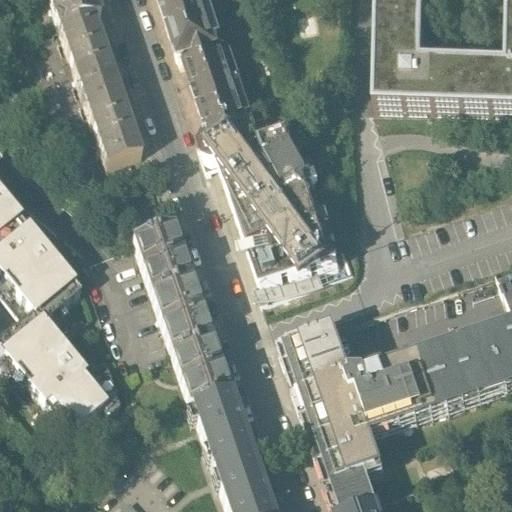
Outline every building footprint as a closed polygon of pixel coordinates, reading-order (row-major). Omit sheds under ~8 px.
[(49,0),(58,34),(93,22),(98,20),(97,14),(95,7),(94,0),(49,0)] [(157,0),(182,73),(219,61),(217,51),(223,49),(205,0),(157,0)] [(511,0),(380,0),(379,124),(511,126),(511,0)] [(58,34),(103,174),(139,163),(127,128),(104,57),(93,22),(58,34)] [(219,61),(182,73),(207,150),(250,137),(247,128),(252,125),(235,69),(227,69),(225,59),(219,61)] [(261,305),(265,316),(300,303),(297,289),(339,276),(336,262),(346,259),(339,232),(334,225),(323,226),(316,201),(319,198),(315,185),(308,184),(297,148),(265,158),(256,133),(250,137),(207,150),(204,153),(210,166),(215,180),(221,179),(261,305)] [(0,282),(31,320),(0,346),(0,357),(55,423),(58,420),(72,436),(100,413),(107,421),(118,412),(106,378),(91,390),(42,330),(79,300),(0,204),(0,282)] [(189,412),(190,411),(230,397),(220,370),(201,315),(182,261),(172,233),(132,247),(189,412)] [(511,276),(498,281),(501,290),(497,298),(503,312),(510,315),(511,320),(511,276)] [(337,337),(281,356),(293,393),(332,511),(380,511),(370,488),(386,483),(374,446),(511,399),(511,334),(374,382),(354,384),(337,337)] [(225,511),(269,511),(262,490),(238,421),(230,397),(190,411),(205,453),(210,453),(214,466),(211,471),(214,479),(218,481),(223,493),(222,500),(225,511)]
